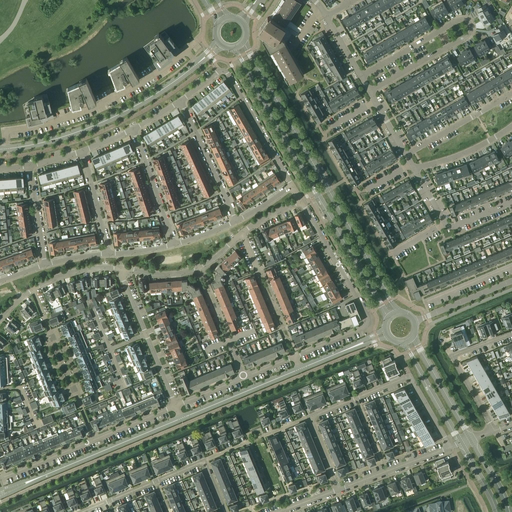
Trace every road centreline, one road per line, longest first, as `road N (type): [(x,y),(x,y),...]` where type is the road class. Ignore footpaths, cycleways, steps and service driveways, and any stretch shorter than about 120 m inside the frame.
road 1 (secondary): [(398,311),(243,43)]
road 2 (secondary): [(231,49),(388,315)]
road 3 (residential): [(369,91),(470,34),(469,22),(458,19),(361,76)]
road 4 (residential): [(294,357),(368,322),(301,202)]
road 5 (residential): [(185,52),(106,101),(3,131),(6,149)]
road 6 (tertiary): [(197,63),(113,116),(6,149)]
road 7 (residential): [(309,416),(409,376),(451,446)]
road 8 (residential): [(292,187),(224,71),(180,102)]
road 9 (residential): [(2,477),(175,406)]
road 10 (residential): [(492,431),(451,355),(511,333)]
road 11 (residential): [(175,406),(117,269)]
road 12 (tertiary): [(48,473),(180,418)]
road 13 (residential): [(117,269),(165,274),(198,267),(242,233)]
road 14 (residential): [(236,221),(180,102)]
road 15 (residential): [(82,511),(203,461)]
road 16 (tertiary): [(180,418),(299,369)]
road 17 (residential): [(511,93),(405,154)]
